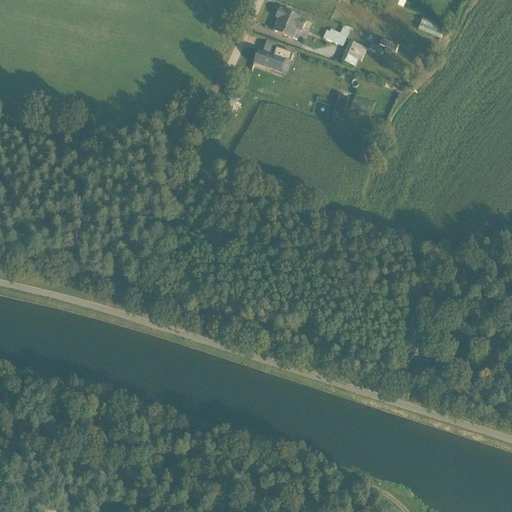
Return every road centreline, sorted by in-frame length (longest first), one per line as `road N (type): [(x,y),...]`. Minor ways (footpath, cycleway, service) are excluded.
road 1 (track): [(401,508),(387,493),(337,472),(0,377)]
road 2 (track): [(511,426),(435,382),(241,336),(167,312),(142,295)]
road 3 (track): [(511,250),(446,253),(322,212),(251,201),(193,165),(172,138)]
road 4 (track): [(172,138),(69,149),(0,136)]
road 5 (track): [(172,138),(166,157),(174,186),(142,295)]
